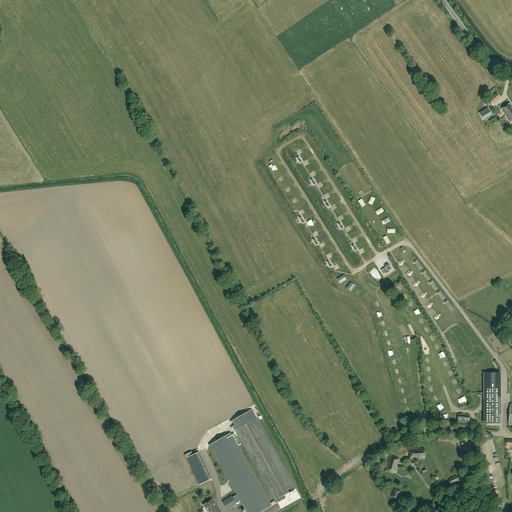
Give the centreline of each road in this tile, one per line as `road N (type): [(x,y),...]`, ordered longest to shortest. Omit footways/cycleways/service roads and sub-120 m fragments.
road 1 (track): [(380,255),(351,269),(278,154),(303,138),(375,252)]
road 2 (track): [(357,269),(394,330),(415,410)]
road 3 (track): [(369,458),(430,429),(483,433)]
